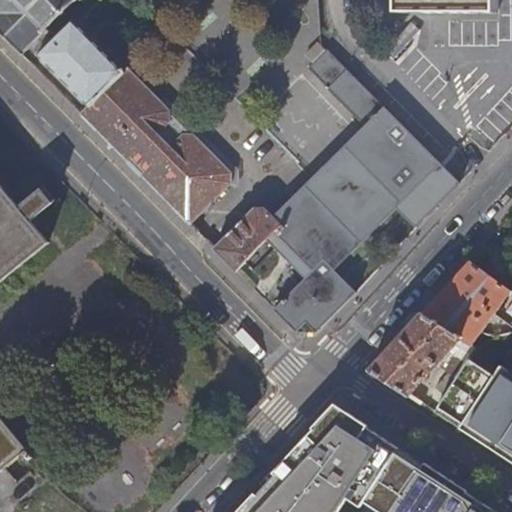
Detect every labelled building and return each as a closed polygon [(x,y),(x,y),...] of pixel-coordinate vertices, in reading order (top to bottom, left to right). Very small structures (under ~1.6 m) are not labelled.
[(0,0),(0,32),(24,57),(33,49),(47,35),(81,1),(81,0),(0,0)] [(403,0),(403,14),(499,14),(499,0),(403,0)] [(91,108),(126,74),(75,22),(54,42),(40,56),(91,108)] [(40,56),(54,42),(47,35),(33,49),(40,56)] [(331,90),(349,72),(331,54),(313,73),(331,90)] [(83,116),(191,226),(233,185),(231,174),(196,137),(186,137),(172,149),(158,135),(171,122),(171,113),(130,70),(126,74),(91,108),(83,116)] [(260,250),(275,234),(283,242),(316,274),(277,313),(300,336),(311,326),(320,334),(359,293),(337,272),(404,204),(410,199),(429,217),(462,185),(463,184),(440,160),(392,112),(386,106),(352,70),(349,72),(331,90),(330,92),(344,105),(350,99),(373,122),(275,218),(268,210),(257,209),(216,251),(238,273),(260,250)] [(0,282),(50,243),(33,221),(55,204),(44,190),(21,208),(0,181),(0,282)] [(283,242),(275,234),(260,250),(267,259),(283,242)] [(511,289),(473,261),(423,314),(462,339),(463,338),(475,346),(511,294),(511,289)] [(423,314),(372,370),(410,394),(411,396),(412,395),(439,365),(443,360),(459,344),(474,353),(477,349),(478,348),(475,346),(463,338),(462,339),(423,314)] [(474,353),(459,344),(439,365),(449,372),(458,378),(474,353)] [(511,373),(502,367),(495,376),(470,360),(461,373),(458,378),(446,396),(437,410),(511,460),(511,373)] [(458,378),(449,372),(435,389),(446,396),(458,378)] [(486,511),(352,425),(332,412),(240,511),(341,511),(350,500),(365,510),(368,504),(379,511),(486,511)] [(0,482),(27,462),(33,469),(37,466),(0,419),(0,482)]
